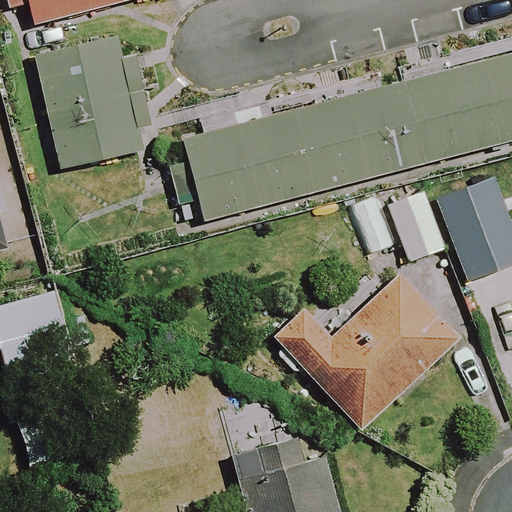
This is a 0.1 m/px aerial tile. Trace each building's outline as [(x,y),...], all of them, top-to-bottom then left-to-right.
[(139,0),(2,0),(6,14),(26,9),(31,29),(139,0)] [(135,156),(112,45),(33,62),(57,172),(135,156)] [(511,142),(511,56),(161,149),(177,210),(195,205),(200,225),(511,142)] [(428,201),(461,284),(511,264),(511,245),(486,179),(428,201)] [(0,225),(23,220),(14,182),(0,185),(0,225)] [(440,254),(419,194),(384,206),(405,267),(440,254)] [(459,340),(399,275),(327,341),(301,312),(270,341),(356,435),(459,340)] [(73,372),(53,295),(0,308),(0,364),(6,389),(73,372)] [(333,511),(316,440),(246,457),(253,487),(238,491),(243,511),(333,511)]
